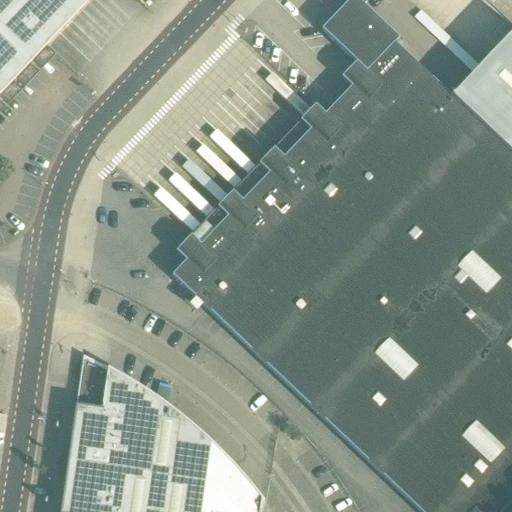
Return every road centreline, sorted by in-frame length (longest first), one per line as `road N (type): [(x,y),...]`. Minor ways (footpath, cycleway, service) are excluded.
road 1 (unclassified): [(42,283),(163,346),(231,396),(276,437),(331,511)]
road 2 (unclassified): [(42,283),(66,176),(85,136),(215,0)]
road 3 (unclassified): [(11,511),(42,283)]
